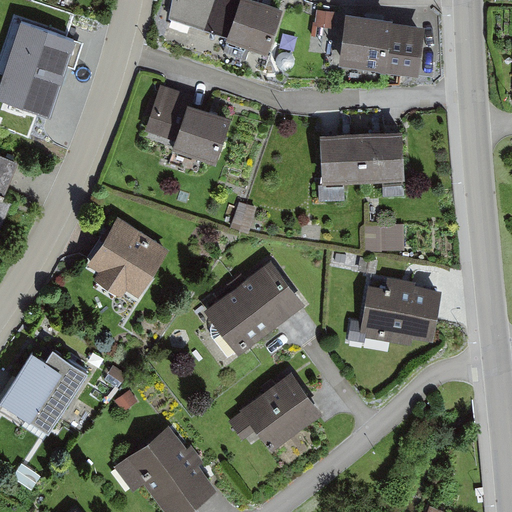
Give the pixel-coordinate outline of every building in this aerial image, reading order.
[(292,9),(260,0),(173,0),(168,18),(279,52),(292,9)] [(427,28),(349,16),(341,68),(419,79),(427,28)] [(81,41),(26,24),(4,95),(59,112),(81,41)] [(195,95),(163,85),(149,130),(183,140),(180,148),(226,162),(240,117),(193,103),(195,95)] [(401,132),(321,137),(324,185),(404,181),(401,132)] [(15,178),(22,161),(0,152),(0,240),(1,240),(17,202),(7,198),(15,178)] [(261,210),(242,203),(234,227),(252,233),(261,210)] [(175,250),(119,215),(89,262),(101,269),(96,277),(126,295),(130,289),(144,298),(175,250)] [(365,250),(407,247),(406,223),(364,225),(365,250)] [(273,261),(207,309),(240,355),(306,307),(273,261)] [(383,287),(368,285),(360,339),(409,346),(410,339),(433,342),(439,303),(441,290),(384,282),(383,287)] [(48,360),(32,351),(8,392),(0,406),(0,412),(52,443),(94,371),(55,349),(48,360)] [(325,415),(292,372),(230,419),(245,439),(262,426),(280,449),(325,415)] [(192,511),(222,489),(170,421),(116,463),(137,490),(145,483),(167,511),(192,511)]
